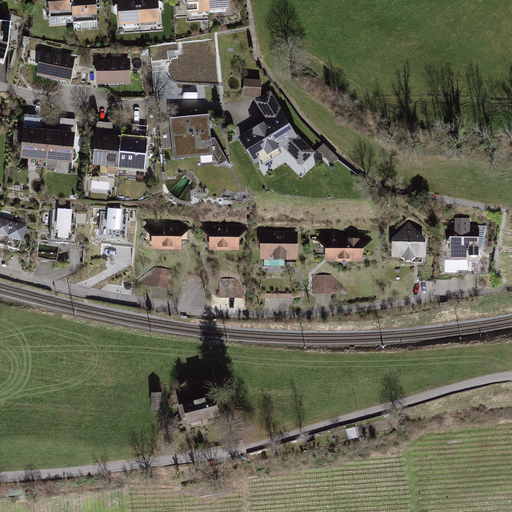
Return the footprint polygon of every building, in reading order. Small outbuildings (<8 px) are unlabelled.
[(71,0),(48,0),(50,19),(73,17),(71,0)] [(95,0),(72,0),(74,23),(97,21),(95,0)] [(138,0),(117,0),(119,27),(140,26),(138,0)] [(159,0),(138,0),(140,26),(161,25),(159,0)] [(208,0),(186,0),(188,17),(209,15),(208,0)] [(229,0),(208,0),(210,14),(231,12),(229,0)] [(0,64),(3,66),(8,51),(10,23),(0,22),(0,64)] [(41,50),(36,75),(70,82),(74,57),(41,50)] [(129,59),(95,60),(96,83),(129,83),(129,59)] [(244,81),(243,95),(260,97),(261,82),(244,81)] [(267,123),(241,138),(256,163),(282,147),(302,166),(316,152),(295,133),(272,93),(255,103),(267,123)] [(41,118),(24,117),(20,161),(74,166),(78,122),(62,120),(61,132),(40,131),(41,118)] [(209,117),(170,120),(173,159),(212,156),(209,117)] [(113,125),(97,123),(93,168),(146,171),(149,128),(133,127),(132,139),(112,137),(113,125)] [(318,152),(332,167),(339,161),(325,145),(318,152)] [(50,208),(49,241),(75,242),(76,225),(87,225),(88,213),(74,212),(74,209),(50,208)] [(100,209),(99,240),(126,241),(127,222),(135,222),(135,210),(100,209)] [(0,244),(5,246),(11,221),(0,217),(0,244)] [(456,226),(450,225),(449,259),(480,260),(481,221),(456,220),(456,226)] [(11,221),(5,246),(20,250),(26,226),(11,221)] [(152,237),(151,250),(181,250),(182,238),(193,228),(188,224),(172,223),(163,223),(148,223),(143,228),(152,237)] [(426,239),(409,223),(392,238),(392,256),(401,256),(406,261),(411,262),(417,256),(425,256),(426,239)] [(205,224),(202,229),(209,236),(209,249),(238,249),(237,236),(247,229),(243,225),(205,224)] [(260,231),(260,258),(296,259),(296,232),(260,231)] [(326,261),(361,260),(360,235),(350,235),(350,238),(343,238),(335,233),(323,233),(316,239),(326,247),(326,261)] [(140,280),(140,282),(168,286),(170,270),(156,268),(140,280)] [(331,276),(314,277),(314,292),(344,292),(331,276)] [(221,281),(221,297),(237,297),(237,281),(221,281)] [(267,287),(267,298),(297,298),(297,286),(267,287)] [(213,393),(180,403),(186,426),(220,416),(213,393)] [(166,404),(158,405),(158,421),(166,421),(166,404)]
